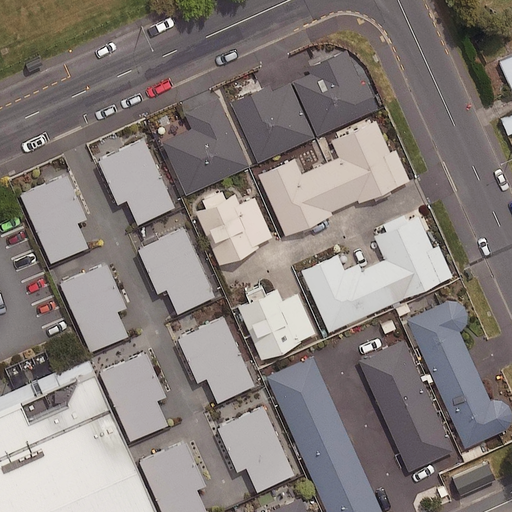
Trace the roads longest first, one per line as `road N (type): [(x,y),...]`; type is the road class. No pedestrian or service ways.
road 1 (residential): [(287,0),(0,129)]
road 2 (residential): [(399,0),(511,252)]
